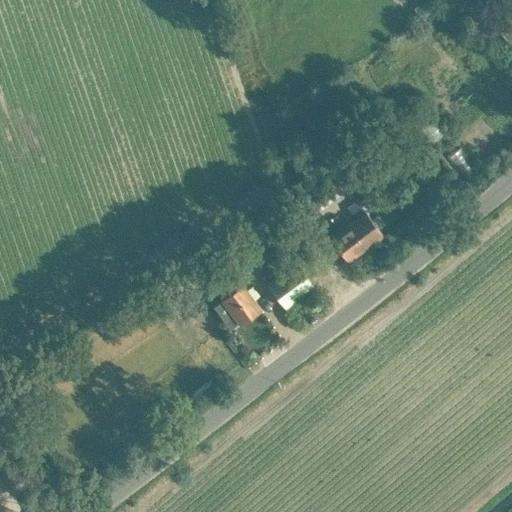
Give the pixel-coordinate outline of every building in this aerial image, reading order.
[(511,22),(504,29),(501,33),(511,45),(511,22)] [(351,163),(366,182),(387,165),(372,147),(351,163)] [(383,234),(371,218),(357,199),(347,207),(356,219),(331,238),(347,260),(383,234)] [(281,247),(296,238),(286,221),(270,230),(281,247)] [(231,235),(219,243),(225,250),(236,241),(231,235)] [(258,272),(273,291),(285,307),(314,285),(302,269),(296,262),(283,272),(274,260),(258,272)] [(194,262),(179,271),(181,275),(187,283),(197,276),(192,269),(197,266),(194,262)] [(226,298),(214,307),(218,313),(230,329),(260,307),(248,291),(234,272),(220,283),(229,296),(226,298)]
